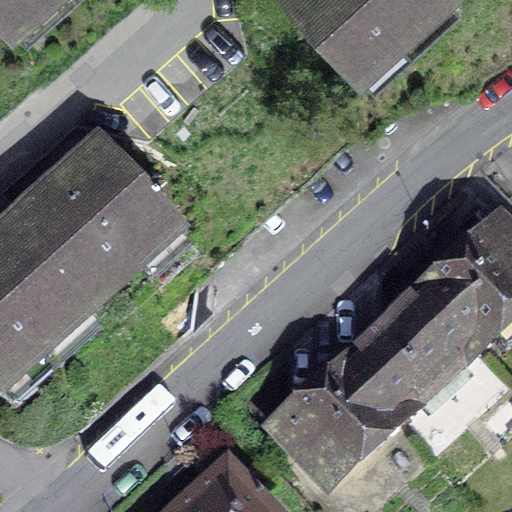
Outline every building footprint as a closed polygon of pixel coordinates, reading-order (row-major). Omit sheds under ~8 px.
[(0,0),(0,17),(7,25),(35,0),(0,0)] [(292,0),(356,69),(432,0),(292,0)] [(99,146),(0,236),(0,389),(176,230),(99,146)] [(511,155),(485,177),(508,201),(511,198),(511,155)] [(511,247),(490,224),(416,292),(473,353),(511,317),(511,247)] [(416,292),(346,356),(403,418),(473,353),(416,292)] [(403,418),(346,356),(273,423),(330,485),(403,418)] [(267,511),(227,467),(177,511),(267,511)]
